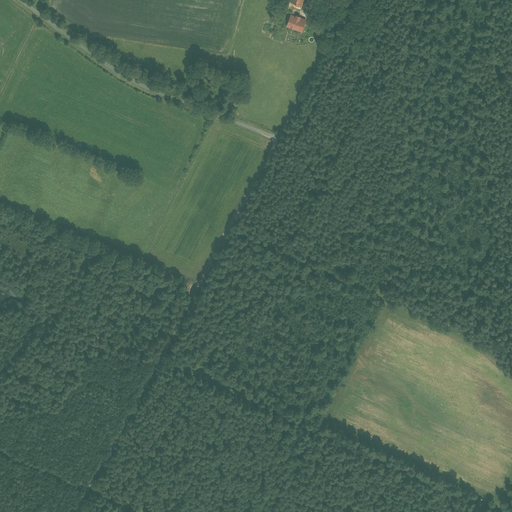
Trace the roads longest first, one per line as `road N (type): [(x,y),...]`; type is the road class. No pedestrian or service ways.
road 1 (unclassified): [(349,0),(275,138),(134,83),(18,0)]
road 2 (track): [(275,138),(71,511)]
